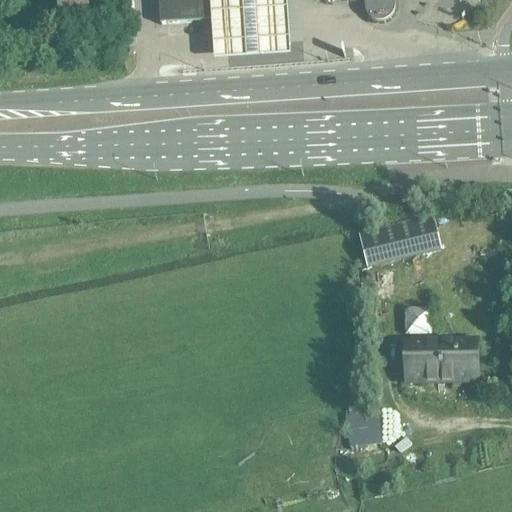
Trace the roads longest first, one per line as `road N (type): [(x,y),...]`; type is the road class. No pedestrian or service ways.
road 1 (primary): [(511,73),(0,101)]
road 2 (primary): [(0,146),(511,129)]
road 3 (unclassified): [(208,226),(305,214),(445,180),(511,175)]
